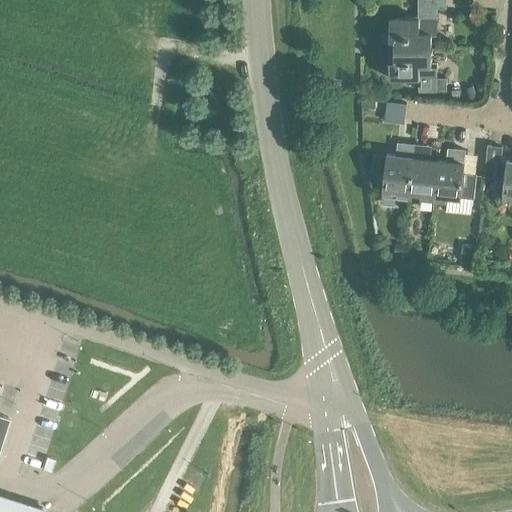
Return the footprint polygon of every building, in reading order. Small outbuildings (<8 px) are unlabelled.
[(389,49),(431,49),(431,33),(436,33),(436,7),(446,7),(445,0),(417,0),(418,18),(389,18),(389,49)] [(431,63),(431,49),(389,49),(389,79),(418,79),(418,90),(446,90),(446,78),(437,78),(437,63),(431,63)] [(408,191),(413,144),(401,142),(400,156),(386,154),(386,155),(374,153),(372,171),(378,172),(379,177),(384,178),(382,195),(395,197),(396,189),(408,191)] [(433,201),(438,160),(424,158),(425,145),(413,144),(408,191),(419,192),(419,199),(433,201)] [(511,160),(502,160),(503,146),(488,145),(485,176),(505,178),(503,195),(511,196),(511,160)] [(477,174),(463,172),(465,150),(452,148),(450,161),(438,160),(433,201),(446,202),(447,195),(460,197),(460,196),(474,197),(477,174)] [(402,243),(400,255),(408,256),(410,244),(402,243)]
